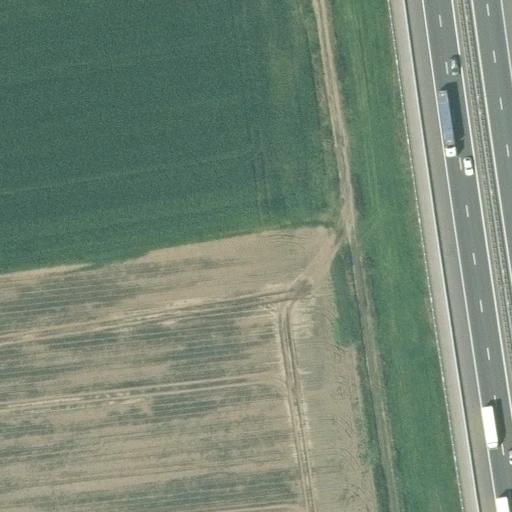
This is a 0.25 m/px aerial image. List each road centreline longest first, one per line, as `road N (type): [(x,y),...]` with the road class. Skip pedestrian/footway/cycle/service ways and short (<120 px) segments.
road 1 (motorway): [(437,0),(511,500)]
road 2 (motorway): [(511,170),(487,0)]
